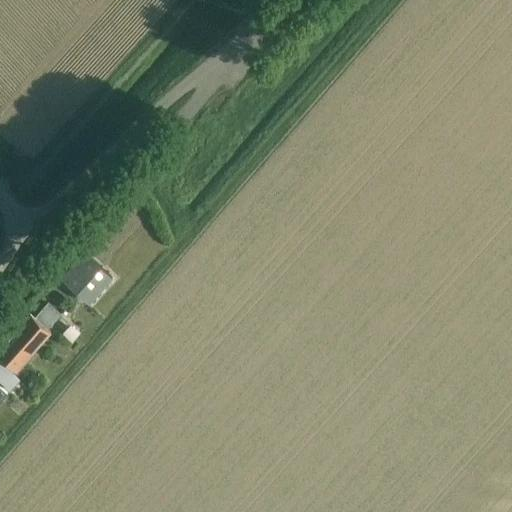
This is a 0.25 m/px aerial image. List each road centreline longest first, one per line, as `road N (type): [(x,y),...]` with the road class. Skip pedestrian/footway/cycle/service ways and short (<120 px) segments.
road 1 (residential): [(0,331),(68,242),(284,7)]
road 2 (residential): [(25,231),(284,7)]
